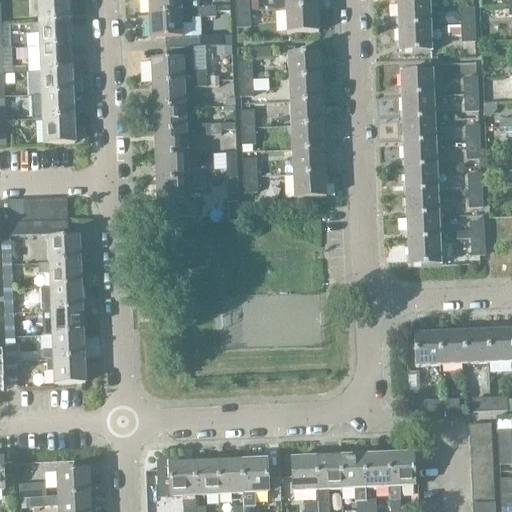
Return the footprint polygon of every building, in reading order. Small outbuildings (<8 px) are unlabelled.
[(39,25),(70,24),(68,0),(58,0),(38,1),(39,25)] [(180,0),(148,0),(149,16),(190,15),(190,20),(203,19),(203,8),(199,8),(199,3),(180,4),(180,0)] [(235,0),(236,13),(249,12),(248,0),(235,0)] [(285,0),(286,11),(317,10),(316,0),(285,0)] [(397,6),(398,30),(430,29),(429,5),(397,6)] [(215,8),(203,9),(203,19),(216,19),(215,8)] [(317,10),(286,11),(287,36),(318,35),(317,10)] [(474,10),(461,11),(461,27),(475,27),(474,10)] [(236,13),(237,30),(250,29),(249,12),(236,13)] [(369,13),(369,24),(389,25),(389,13),(369,13)] [(190,15),(149,16),(150,41),(166,40),(166,51),(192,50),(200,49),(200,40),(199,20),(190,20),(190,15)] [(30,36),(39,35),(40,49),(71,48),(70,24),(39,25),(30,26),(30,36)] [(461,27),(461,28),(448,29),(449,38),(461,37),(462,44),(475,44),(475,27),(461,27)] [(430,29),(398,30),(399,55),(431,53),(430,29)] [(228,54),(229,37),(217,36),(216,54),(228,54)] [(30,73),(41,72),(41,73),(72,72),(71,48),(40,49),(40,64),(30,64),(30,73)] [(167,61),(151,62),(152,86),(184,85),(193,85),(194,90),(206,89),(206,79),(206,73),(193,73),(192,50),(166,51),(167,61)] [(288,56),(289,81),(320,79),(319,55),(288,56)] [(252,82),(251,65),(238,65),(239,82),(252,82)] [(41,73),(42,97),(73,96),(72,72),(41,73)] [(400,75),(401,99),(433,98),(432,73),(400,75)] [(218,78),(206,79),(206,89),(219,89),(218,78)] [(289,81),(290,105),(321,103),(320,79),(289,81)] [(464,80),(464,97),(477,96),(477,79),(464,80)] [(239,82),(240,99),(253,98),(252,82),(239,82)] [(152,86),(153,110),(185,109),(184,85),(152,86)] [(73,96),(42,97),(42,111),(33,111),(34,121),(43,121),(74,120),(73,96)] [(464,97),(465,114),(478,113),(477,96),(464,97)] [(401,99),(402,123),(434,122),(433,98),(401,99)] [(290,105),(291,129),(322,127),(321,103),(290,105)] [(153,110),(154,134),(186,133),(185,109),(153,110)] [(240,113),(241,130),(254,129),(254,113),(240,113)] [(74,120),(43,121),(44,146),(75,145),(74,120)] [(402,123),(404,147),(435,146),(434,122),(402,123)] [(208,126),(195,127),(196,138),(208,137),(208,126)] [(221,126),(208,126),(208,137),(221,137),(221,126)] [(291,129),(292,153),(324,151),(322,127),(291,129)] [(466,128),(466,145),(480,144),(479,127),(466,128)] [(241,130),(242,147),(255,146),(254,129),(241,130)] [(154,134),(155,158),(187,157),(186,133),(154,134)] [(466,145),(467,162),(481,161),(480,144),(466,145)] [(404,147),(405,172),(436,170),(435,146),(404,147)] [(292,153),(293,177),(325,175),(324,151),(292,153)] [(226,155),(227,180),(237,179),(236,155),(226,155)] [(155,158),(156,182),(205,180),(205,169),(187,170),(187,157),(155,158)] [(242,161),(243,178),(257,178),(256,161),(242,161)] [(405,172),(406,196),(437,194),(436,170),(405,172)] [(325,175),(293,177),(294,201),(326,200),(325,175)] [(467,176),(468,193),(482,192),(481,175),(467,176)] [(243,178),(244,195),(257,195),(257,178),(243,178)] [(227,180),(228,204),(238,203),(237,179),(227,180)] [(205,180),(156,182),(157,207),(172,206),(172,219),(197,218),(197,205),(189,205),(188,192),(205,191),(205,180)] [(468,193),(469,210),(483,209),(482,192),(468,193)] [(406,196),(407,220),(438,218),(437,194),(406,196)] [(67,200),(55,201),(56,223),(68,223),(67,200)] [(33,201),(22,202),(23,224),(34,224),(33,201)] [(44,201),(33,201),(34,224),(45,223),(44,201)] [(55,201),(44,201),(45,223),(56,223),(55,201)] [(0,202),(0,206),(1,225),(12,225),(11,202),(0,202)] [(22,202),(11,202),(12,225),(23,224),(22,202)] [(407,220),(408,244),(439,242),(438,218),(407,220)] [(1,225),(1,242),(10,242),(10,238),(48,237),(49,265),(80,263),(79,239),(68,240),(68,223),(56,223),(45,223),(34,224),(23,224),(12,225),(1,225)] [(470,224),(471,241),(484,240),(483,224),(470,224)] [(471,241),(472,258),(485,257),(484,240),(471,241)] [(3,267),(11,267),(10,242),(1,242),(3,267)] [(439,242),(408,244),(409,269),(440,267),(439,242)] [(38,276),(50,275),(50,289),(81,288),(80,263),(49,265),(38,266),(38,276)] [(11,267),(3,267),(4,291),(12,291),(11,267)] [(50,289),(41,289),(42,313),(51,313),(82,312),(81,288),(50,289)] [(12,291),(4,291),(5,315),(14,315),(12,291)] [(51,313),(42,313),(43,338),(52,337),(83,336),(82,312),(51,313)] [(14,315),(5,315),(6,339),(15,339),(14,315)] [(511,361),(511,333),(487,334),(488,365),(511,363),(511,361)] [(487,334),(463,335),(464,366),(488,365),(487,334)] [(463,335),(438,336),(440,367),(464,366),(463,335)] [(84,360),(83,336),(52,337),(53,361),(84,360)] [(440,367),(438,336),(414,337),(415,368),(440,367)] [(15,339),(6,339),(7,363),(16,363),(15,339)] [(84,360),(53,361),(46,362),(46,374),(54,374),(54,386),(85,385),(84,360)] [(16,363),(7,363),(8,388),(17,387),(16,363)] [(473,401),(474,414),(490,413),(490,400),(473,401)] [(490,413),(507,413),(506,400),(490,400),(490,413)] [(442,415),(459,415),(458,402),(442,403),(442,415)] [(425,403),(426,416),(442,415),(442,403),(425,403)] [(469,426),(469,438),(492,437),(491,425),(469,426)] [(498,433),(499,450),(511,449),(511,432),(498,433)] [(469,438),(470,449),(492,448),(492,437),(469,438)] [(470,449),(470,460),(493,459),(492,448),(470,449)] [(499,450),(499,466),(511,465),(511,453),(511,449),(499,450)] [(390,490),(390,511),(399,511),(399,489),(414,489),(412,456),(388,457),(389,490),(390,490)] [(365,491),(389,490),(388,457),(364,458),(365,491)] [(366,502),(365,491),(364,458),(340,459),(341,492),(355,491),(355,503),(356,503),(366,502)] [(217,462),(217,466),(218,497),(243,496),(242,465),(229,465),(229,462),(226,459),(219,460),(217,462)] [(341,492),(340,459),(316,460),(317,493),(318,504),(328,504),(329,504),(328,492),(341,492)] [(470,460),(471,471),(493,470),(493,459),(470,460)] [(293,494),(317,493),(316,460),(291,461),(293,494)] [(194,498),(193,467),(184,467),(184,461),(160,462),(157,465),(158,485),(170,484),(171,500),(183,500),(183,511),(194,511),(194,510),(196,510),(195,498),(194,498)] [(243,507),(244,507),(243,511),(253,511),(253,509),(255,509),(255,496),(267,495),(266,464),(242,465),(243,496),(243,507)] [(217,466),(193,467),(194,498),(195,498),(218,497),(217,466)] [(471,471),(471,482),(494,481),(493,470),(471,471)] [(56,499),(90,497),(89,473),(55,475),(56,499)] [(511,497),(511,480),(500,481),(501,498),(511,497)] [(471,482),(472,493),(494,492),(494,481),(471,482)] [(46,490),(30,491),(30,500),(46,500),(46,499),(46,490)] [(494,492),(472,493),(472,504),(495,503),(494,492)] [(57,509),(56,511),(90,511),(90,497),(56,499),(46,499),(46,500),(30,500),(31,510),(57,509)] [(511,511),(511,497),(501,498),(501,511),(511,511)] [(356,511),(366,511),(366,502),(356,503),(356,511)] [(366,502),(366,511),(376,511),(376,502),(366,502)]
